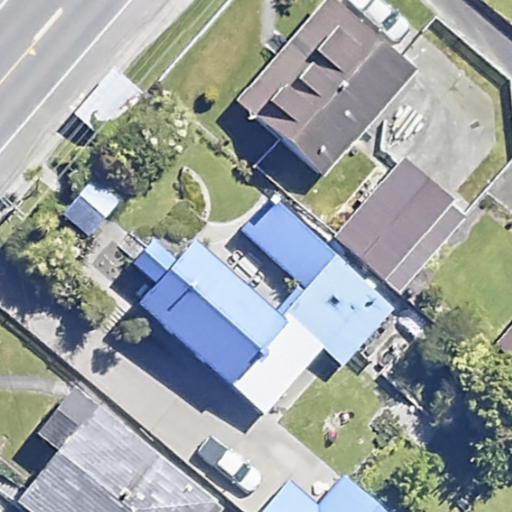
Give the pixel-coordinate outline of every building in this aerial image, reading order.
[(409,71),(328,4),(237,113),(318,180),(409,71)] [(468,216),(401,159),(335,237),(401,294),(468,216)] [(89,175),(56,211),(85,238),(118,203),(89,175)] [(389,309),(262,204),(237,233),(299,285),(271,319),(183,246),(130,309),(261,417),(318,349),(341,368),(389,309)] [(511,330),(495,351),(511,365),(511,330)] [(208,511),(84,406),(8,494),(28,511),(208,511)] [(383,511),(341,479),(316,511),(280,484),(258,511),(383,511)]
